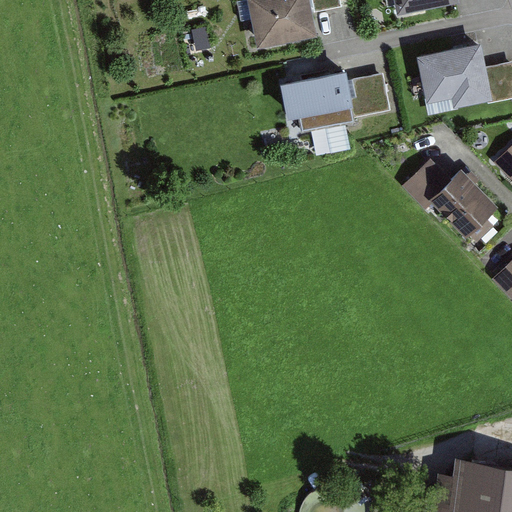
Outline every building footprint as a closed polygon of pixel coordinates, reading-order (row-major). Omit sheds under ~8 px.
[(268,0),(265,1),(276,49),(330,37),(326,19),(352,13),(349,0),(268,0)] [(408,0),(412,17),(474,5),(472,0),(408,0)] [(496,46),(424,61),(437,119),(511,103),(511,67),(502,70),(496,46)] [(364,74),(300,87),(310,136),(399,118),(390,78),(366,83),(364,74)] [(511,140),(494,159),(511,177),(511,140)] [(430,156),(403,182),(426,206),(434,198),(468,232),(500,201),(462,162),(449,175),(430,156)] [(511,255),(493,275),(511,294),(511,255)] [(511,511),(511,457),(458,450),(456,468),(439,466),(435,497),(408,494),(407,497),(405,511),(511,511)] [(405,511),(407,497),(401,496),(398,511),(405,511)]
